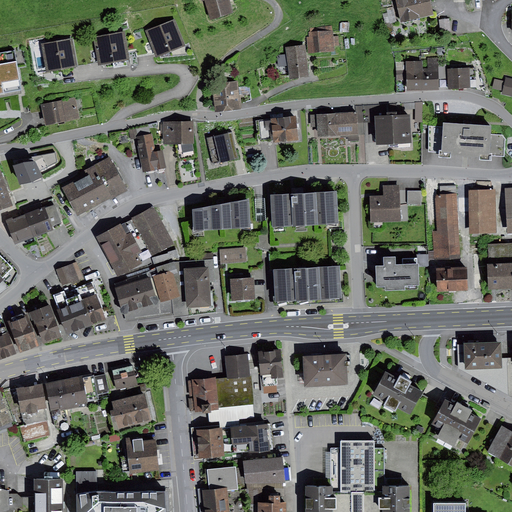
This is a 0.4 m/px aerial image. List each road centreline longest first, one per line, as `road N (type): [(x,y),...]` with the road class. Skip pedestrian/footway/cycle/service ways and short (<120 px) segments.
road 1 (residential): [(0,150),(167,116),(398,97),(476,98),(511,121)]
road 2 (residential): [(353,170),(274,175),(131,205),(36,276)]
road 3 (primary): [(0,373),(172,338)]
road 4 (residential): [(172,338),(187,511)]
road 5 (residential): [(511,175),(353,170)]
road 6 (residential): [(353,170),(360,324)]
road 7 (unknown): [(178,413),(258,405),(258,340)]
